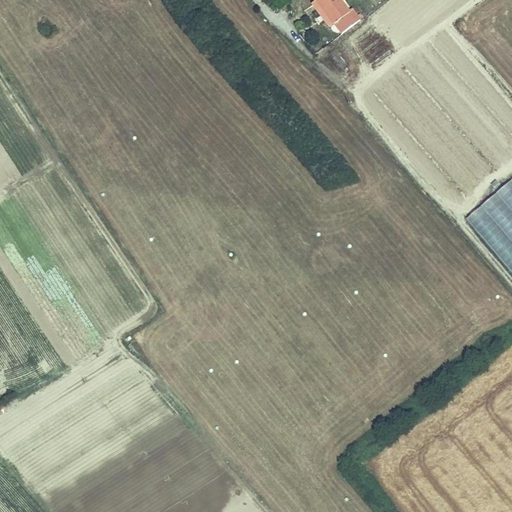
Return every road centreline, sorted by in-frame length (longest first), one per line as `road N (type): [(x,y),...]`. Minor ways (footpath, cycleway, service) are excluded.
road 1 (track): [(270,511),(128,350),(131,326),(148,315),(148,287),(0,73)]
road 2 (track): [(511,286),(345,90)]
road 3 (track): [(469,0),(345,90),(288,34)]
